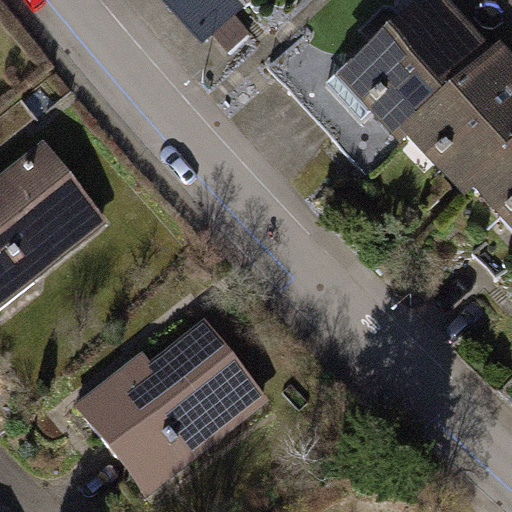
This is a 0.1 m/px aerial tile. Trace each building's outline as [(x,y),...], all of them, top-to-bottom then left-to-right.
[(400,134),(492,51),(445,0),(424,0),(336,80),(392,142),(400,134)] [(473,189),(511,152),(511,53),(501,42),(492,51),(400,134),(463,199),(473,189)] [(0,310),(108,224),(42,141),(0,174),(0,310)] [(511,229),(511,152),(473,189),(511,229)] [(270,405),(204,321),(149,364),(141,354),(74,407),(148,501),(270,405)]
